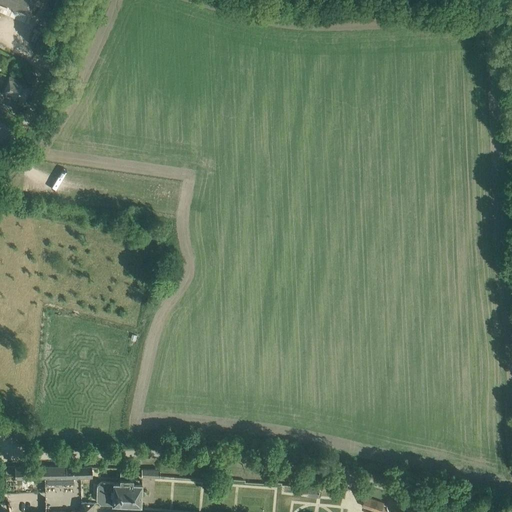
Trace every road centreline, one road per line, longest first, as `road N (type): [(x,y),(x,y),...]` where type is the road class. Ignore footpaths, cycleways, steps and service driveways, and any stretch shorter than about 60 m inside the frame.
road 1 (unclassified): [(460,511),(339,474),(202,454),(31,456),(0,440)]
road 2 (unclassified): [(0,163),(82,0)]
